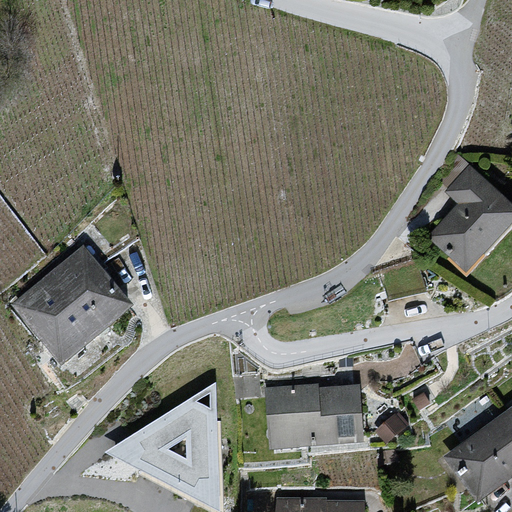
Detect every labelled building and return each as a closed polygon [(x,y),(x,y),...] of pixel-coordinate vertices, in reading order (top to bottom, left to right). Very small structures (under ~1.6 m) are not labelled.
[(511,174),(502,168),(446,252),(498,287),(511,265),(511,174)] [(86,233),(22,299),(82,357),(146,291),(86,233)] [(216,378),(109,463),(235,511),(216,378)] [(364,382),(268,385),(270,443),(365,440),(364,382)] [(478,494),(511,468),(511,399),(445,451),(478,494)] [(278,498),(278,511),(367,511),(367,495),(278,498)]
